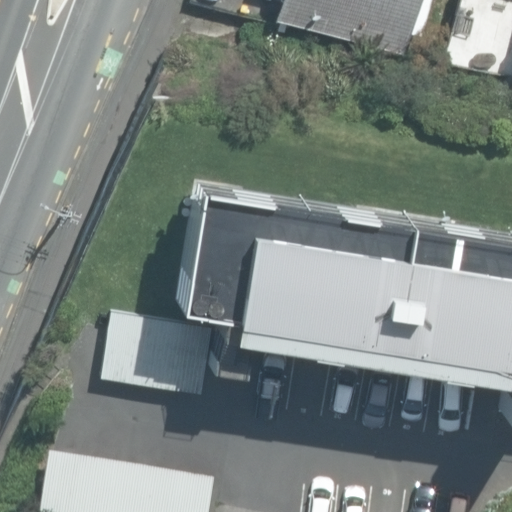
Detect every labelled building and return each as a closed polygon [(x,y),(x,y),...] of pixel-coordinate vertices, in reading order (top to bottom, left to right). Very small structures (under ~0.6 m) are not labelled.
[(277,0),(273,16),(399,51),(412,0),(277,0)] [(511,0),(455,0),(442,59),(511,74),(511,0)] [(511,228),(194,178),(174,298),(214,305),(208,359),(240,364),(243,329),(503,370),(497,407),(511,409),(511,228)] [(98,376),(199,390),(208,325),(108,310),(98,376)] [(36,511),(205,511),(211,480),(46,452),(36,511)]
